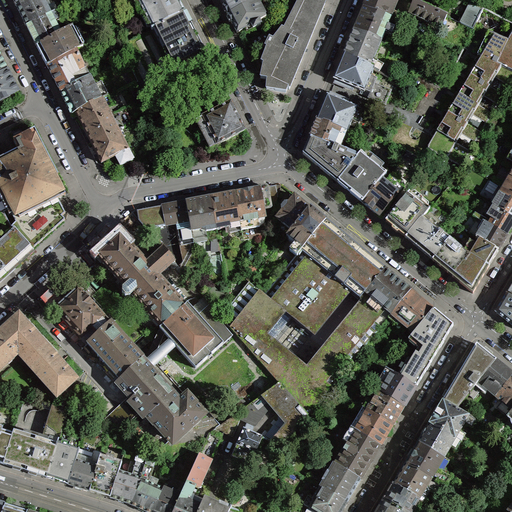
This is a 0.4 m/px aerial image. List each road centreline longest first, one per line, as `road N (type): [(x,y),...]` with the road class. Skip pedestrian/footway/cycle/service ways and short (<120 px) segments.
road 1 (residential): [(280,160),(476,321)]
road 2 (residential): [(361,511),(464,340)]
road 3 (residential): [(102,214),(125,197),(280,160)]
road 4 (residential): [(198,0),(280,160)]
road 5 (residential): [(280,160),(347,0)]
road 6 (unknown): [(314,78),(396,114),(410,137),(456,108)]
road 7 (residential): [(119,402),(18,290)]
road 8 (residential): [(102,214),(42,102)]
